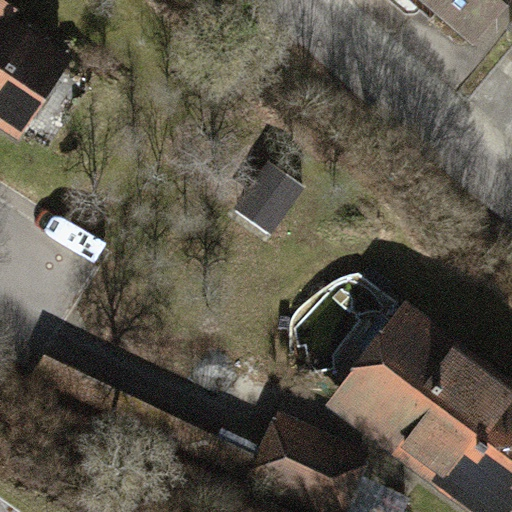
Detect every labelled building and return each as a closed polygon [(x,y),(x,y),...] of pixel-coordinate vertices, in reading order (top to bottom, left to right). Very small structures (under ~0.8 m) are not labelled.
[(0,0),(0,123),(34,146),(89,61),(29,22),(36,10),(20,0),(0,0)] [(511,0),(434,0),(511,52),(511,0)] [(245,204),(275,153),(250,139),(220,190),(245,204)] [(316,190),(276,162),(245,206),(285,234),(316,190)] [(511,511),(511,361),(424,298),(345,407),(490,511),(511,511)] [(254,448),(46,354),(32,386),(240,479),(254,448)] [(352,511),(380,454),(285,409),(250,480),(317,511),(352,511)]
